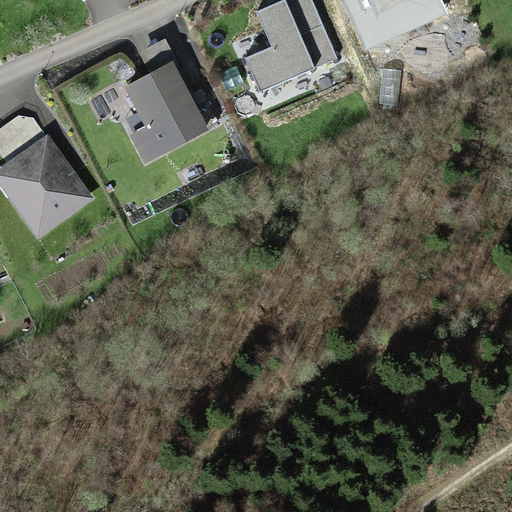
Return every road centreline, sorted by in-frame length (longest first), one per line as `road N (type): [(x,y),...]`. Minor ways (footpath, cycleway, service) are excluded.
road 1 (residential): [(0,76),(176,0)]
road 2 (track): [(511,441),(415,511)]
